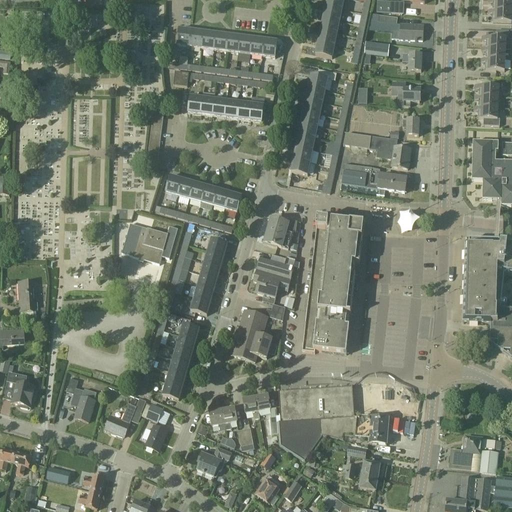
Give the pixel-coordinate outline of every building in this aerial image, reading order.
[(344,0),(327,0),(325,8),(342,12),(344,0)] [(493,12),(511,13),(511,9),(511,2),(488,1),(488,5),(494,5),(493,12)] [(403,4),(392,4),(391,15),(403,15),(403,4)] [(342,12),(325,8),(323,20),(339,24),(342,12)] [(511,13),(493,12),(488,12),(488,16),(493,16),(493,23),(511,24),(511,13)] [(80,27),(103,28),(103,14),(80,13),(80,27)] [(367,17),(362,16),(361,20),(359,28),(365,29),(366,24),(367,17)] [(379,17),(379,18),(378,24),(397,27),(397,20),(379,17)] [(339,24),(323,20),(320,32),(337,36),(339,24)] [(392,42),(400,42),(423,43),(423,32),(420,32),(420,27),(400,26),(400,33),(392,33),(392,42)] [(190,49),(192,32),(179,30),(177,47),(190,49)] [(190,49),(202,51),(204,34),(192,32),(190,49)] [(337,36),(320,32),(318,44),(335,48),(337,36)] [(204,34),(202,51),(214,52),(216,35),(204,34)] [(214,52),(226,54),(228,37),(216,35),(214,52)] [(228,37),(226,54),(238,55),(240,38),(228,37)] [(63,38),(63,49),(73,49),(73,38),(63,38)] [(240,38),(238,55),(237,62),(249,64),(250,57),(253,40),(240,38)] [(482,39),(482,43),(487,43),(487,50),(505,51),(510,51),(511,47),(506,47),(506,40),(496,39),(482,39)] [(265,41),(253,40),(250,57),(263,58),(265,41)] [(265,41),(263,58),(269,59),(275,60),(277,43),(265,41)] [(335,48),(318,44),(315,57),(332,60),(335,48)] [(389,49),(366,46),(364,58),(388,61),(389,49)] [(487,50),(482,50),(481,54),(486,54),(486,61),(505,61),(505,52),(505,51),(487,50)] [(357,66),(360,53),(354,52),(351,65),(357,66)] [(2,53),(1,61),(9,62),(10,53),(2,53)] [(409,56),(403,56),(403,64),(409,64),(408,73),(421,74),(422,57),(409,56)] [(179,65),(187,66),(188,59),(180,58),(179,65)] [(505,61),(486,61),(481,60),(481,64),(486,64),(486,72),(504,72),(505,61)] [(173,87),(187,89),(188,84),(188,81),(189,75),(175,74),(173,87)] [(308,90),(325,93),(328,81),(311,77),(308,90)] [(406,84),(392,84),(392,97),(398,98),(398,103),(398,106),(399,108),(401,109),(410,109),(410,104),(420,104),(420,91),(406,91),(406,84)] [(474,98),(498,99),(499,89),(475,87),(475,91),(480,92),(480,98),(475,98),(474,98)] [(308,90),(306,102),(323,105),(325,93),(308,90)] [(213,118),(215,101),(215,96),(203,94),(203,100),(200,116),(213,118)] [(345,97),(342,109),(348,110),(351,98),(345,97)] [(188,115),(200,116),(203,100),(202,100),(190,98),(188,115)] [(474,109),(498,110),(498,99),(474,98),(474,102),(479,102),(479,109),(474,109)] [(215,101),(213,118),(225,120),(227,103),(215,101)] [(303,114),(320,117),(323,105),(306,102),(303,114)] [(227,103),(225,120),(237,121),(239,104),(227,103)] [(239,104),(237,121),(249,123),(251,106),(239,104)] [(251,106),(249,123),(261,124),(264,107),(251,106)] [(497,120),(498,110),(474,109),(474,113),(479,113),(479,120),(483,120),(483,127),(500,128),(500,121),(497,120)] [(303,114),(301,126),(318,129),(320,117),(303,114)] [(346,122),(340,121),(337,133),(343,134),(346,122)] [(419,122),(407,122),(403,122),(402,130),(407,130),(406,137),(418,138),(419,122)] [(318,129),(301,126),(298,138),(315,141),(318,129)] [(410,151),(396,149),(397,142),(370,139),(346,135),(343,148),(368,151),(368,152),(377,153),(376,160),(393,162),(392,169),(408,171),(410,151)] [(296,150),(313,153),(315,141),(298,138),(296,150)] [(498,144),(473,143),(472,182),(483,182),(482,202),(497,202),(501,202),(502,202),(501,208),(511,208),(511,163),(496,163),(496,153),(498,153),(498,144)] [(511,144),(502,144),(502,157),(511,157),(511,144)] [(341,147),(335,145),(334,146),(332,157),(338,159),(340,152),(341,147)] [(296,150),(293,162),(310,165),(313,153),(296,150)] [(326,156),(324,168),(325,168),(330,169),(336,171),(338,159),(332,157),(327,156),(326,156)] [(310,165),(293,162),(291,174),(308,178),(310,165)] [(341,186),(340,191),(384,197),(385,192),(404,195),(406,181),(386,178),(380,177),(380,172),(372,170),(344,166),(343,172),(341,186)] [(336,171),(330,169),(327,183),(333,184),(336,171)] [(166,194),(178,198),(182,181),(170,178),(166,194)] [(0,196),(10,197),(10,180),(0,180),(0,196)] [(182,181),(178,198),(190,201),(194,185),(182,181)] [(194,185),(190,201),(201,205),(206,188),(194,185)] [(206,188),(201,205),(213,208),(218,192),(206,188)] [(225,211),(230,195),(218,192),(213,208),(225,211)] [(242,198),(230,195),(225,211),(237,215),(242,198)] [(174,213),(161,209),(159,214),(172,218),(174,213)] [(401,236),(401,239),(405,238),(409,238),(412,240),(413,235),(414,231),(416,228),(418,226),(420,225),(417,223),(413,221),(411,218),(410,216),(406,217),(403,217),(399,217),(399,221),(399,224),(397,228),(399,231),(400,233),(401,236)] [(364,228),(365,222),(318,217),(302,354),(315,355),(315,353),(346,356),(349,329),(350,317),(351,317),(356,277),(355,277),(356,266),(357,266),(357,265),(359,265),(363,228),(364,228)] [(271,220),(264,245),(282,250),(288,251),(290,246),(293,234),(296,234),(297,223),(278,221),(278,222),(271,220)] [(221,226),(209,223),(207,228),(219,232),(221,226)] [(129,226),(121,256),(132,259),(159,267),(162,259),(169,261),(178,231),(170,229),(167,237),(141,229),(129,226)] [(231,235),(233,230),(221,226),(219,232),(231,235)] [(186,234),(183,246),(189,248),(192,236),(186,234)] [(211,241),(207,253),(224,258),(227,246),(211,241)] [(469,242),(469,257),(467,315),(463,315),(462,325),(490,326),(490,345),(489,345),(511,361),(511,311),(500,310),(504,275),(511,275),(511,245),(501,245),(500,250),(499,250),(499,243),(495,242),(469,242)] [(189,248),(183,246),(179,258),(185,260),(189,248)] [(224,258),(207,253),(204,265),(220,270),(224,258)] [(185,260),(179,258),(176,270),(182,271),(185,260)] [(260,260),(254,284),(259,285),(260,280),(279,286),(280,283),(289,285),(293,270),(293,269),(295,263),(286,261),(285,267),(270,263),(260,260)] [(201,277),(217,282),(220,270),(204,265),(201,277)] [(182,271),(176,270),(172,282),(178,283),(182,271)] [(197,289),(214,293),(217,282),(201,277),(197,289)] [(259,285),(256,295),(275,301),(278,291),(287,293),(289,285),(280,283),(279,286),(260,280),(259,285)] [(178,283),(172,282),(169,293),(175,295),(178,283)] [(18,285),(20,314),(38,313),(37,305),(34,306),(32,284),(18,285)] [(194,301),(210,305),(214,293),(197,289),(194,301)] [(169,293),(166,305),(171,307),(172,307),(175,295),(169,293)] [(194,301),(190,313),(207,317),(210,305),(194,301)] [(271,313),(276,314),(276,315),(274,321),(283,323),(284,317),(285,310),(273,306),(271,313)] [(244,313),(238,335),(256,341),(257,337),(263,318),(244,313)] [(161,320),(158,332),(164,334),(167,321),(162,320),(161,320)] [(180,338),(196,343),(199,331),(183,326),(180,338)] [(24,332),(0,333),(0,351),(3,351),(3,348),(7,348),(25,347),(24,332)] [(164,334),(158,332),(154,344),(160,346),(164,334)] [(238,335),(231,358),(249,363),(256,341),(238,335)] [(256,341),(249,363),(255,365),(257,358),(266,361),(268,356),(271,346),(272,342),(257,337),(256,341)] [(180,338),(176,350),(192,355),(196,343),(180,338)] [(160,346),(154,344),(151,356),(157,357),(160,346)] [(192,355),(176,350),(173,362),(189,367),(192,355)] [(9,367),(10,363),(1,361),(0,365),(0,374),(7,376),(8,373),(9,369),(9,367)] [(169,374),(186,378),(189,367),(173,362),(169,374)] [(150,381),(153,369),(147,367),(144,379),(150,381)] [(169,374),(166,386),(182,390),(186,378),(169,374)] [(10,376),(6,391),(14,393),(12,403),(12,405),(20,407),(20,409),(28,411),(29,409),(32,409),(33,405),(31,405),(34,389),(24,387),(26,379),(10,376)] [(144,379),(139,396),(145,399),(147,393),(150,381),(144,379)] [(66,394),(74,397),(78,383),(70,381),(66,394)] [(182,390),(166,386),(162,398),(179,402),(182,390)] [(368,451),(369,446),(387,447),(390,407),(392,406),(392,394),(391,393),(391,391),(386,391),(385,389),(382,389),(381,390),(365,389),(363,415),(371,416),(371,420),(354,419),(352,389),(278,394),(280,424),(278,424),(278,431),(277,431),(278,436),(279,449),(305,466),(323,440),(368,451)] [(94,403),(96,395),(85,392),(82,399),(81,399),(75,420),(88,425),(95,403),(94,403)] [(255,400),(260,421),(258,414),(271,411),(268,397),(255,400)] [(254,422),(260,421),(255,400),(243,402),(246,416),(253,415),(254,422)] [(122,423),(111,418),(105,432),(124,440),(129,426),(135,413),(141,416),(146,404),(146,403),(139,401),(136,409),(129,406),(122,423)] [(163,412),(151,407),(145,420),(157,426),(163,412)] [(234,410),(222,412),(226,432),(226,433),(232,432),(230,425),(237,424),(234,410)] [(222,412),(209,415),(212,429),(219,428),(220,434),(226,432),(222,412)] [(277,431),(278,431),(278,424),(277,424),(276,419),(270,420),(271,437),(278,436),(277,431)] [(146,431),(142,441),(148,443),(145,449),(159,454),(167,434),(154,428),(151,434),(146,431)] [(244,432),(248,453),(249,453),(253,452),(254,452),(250,430),(244,432)] [(248,453),(244,432),(237,433),(241,454),(248,453)] [(480,449),(494,451),(500,451),(502,443),(465,439),(464,455),(464,457),(453,456),(452,467),(472,470),(474,455),(481,456),(479,474),(496,476),(498,456),(480,454),(480,449)] [(228,441),(225,447),(234,451),(236,447),(234,444),(231,441),(228,441)] [(339,450),(348,452),(346,458),(365,461),(367,451),(348,448),(340,446),(339,450)] [(200,466),(197,473),(214,480),(214,479),(217,473),(218,474),(219,473),(221,472),(224,466),(226,462),(228,463),(229,464),(232,456),(217,449),(214,457),(212,456),(208,457),(201,454),(197,465),(200,466)] [(0,471),(6,473),(8,465),(13,466),(15,455),(0,451),(0,471)] [(31,459),(15,455),(13,466),(18,467),(16,475),(24,477),(25,469),(29,470),(31,459)] [(276,461),(268,456),(261,467),(269,472),(276,461)] [(364,464),(362,477),(378,480),(380,467),(364,464)] [(308,468),(303,475),(309,479),(314,472),(308,468)] [(346,475),(355,476),(356,469),(347,468),(346,475)] [(47,472),(45,482),(61,486),(63,476),(47,472)] [(355,476),(346,475),(344,482),(353,483),(355,476)] [(378,480),(362,477),(359,491),(375,494),(378,480)] [(90,494),(101,496),(105,480),(93,478),(93,481),(84,479),(82,487),(91,489),(90,494)] [(282,487),(268,478),(265,483),(255,497),(269,507),(270,506),(274,508),(279,501),(275,498),(279,493),(278,492),(282,487)] [(487,511),(489,495),(493,496),(494,489),(490,488),(491,483),(462,479),(461,489),(458,488),(456,503),(446,502),(445,511),(487,511)] [(495,496),(494,508),(511,510),(511,481),(497,479),(496,489),(495,496)] [(294,484),(284,499),(291,504),(301,489),(294,484)] [(37,495),(27,493),(25,503),(34,505),(37,495)] [(95,511),(97,511),(101,496),(90,494),(89,499),(80,497),(78,505),(87,506),(86,510),(95,511)] [(337,501),(328,494),(324,508),(320,511),(328,511),(332,508),(337,501)] [(337,501),(332,508),(337,511),(340,511),(343,507),(343,506),(337,501)] [(148,511),(150,509),(136,503),(131,511),(148,511)]
